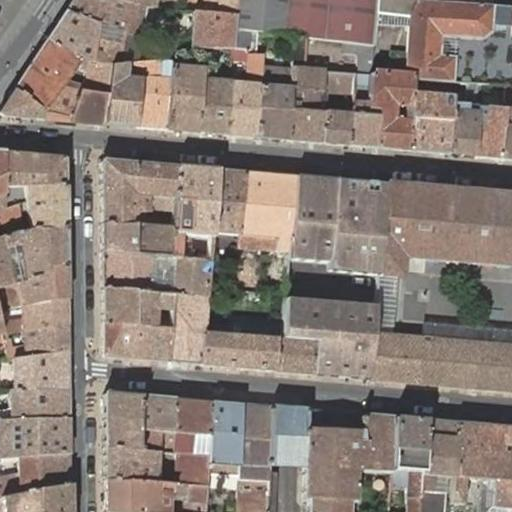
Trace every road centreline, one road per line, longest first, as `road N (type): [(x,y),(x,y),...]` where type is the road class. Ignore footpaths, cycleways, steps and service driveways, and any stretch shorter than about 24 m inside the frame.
road 1 (residential): [(511,406),(77,369)]
road 2 (residential): [(511,174),(78,136)]
road 3 (residential): [(77,369),(78,136)]
road 4 (residential): [(79,511),(77,369)]
